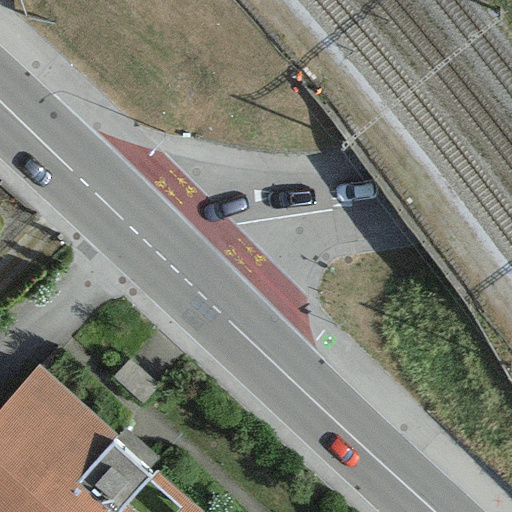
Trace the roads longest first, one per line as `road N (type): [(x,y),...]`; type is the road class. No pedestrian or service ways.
road 1 (primary): [(164,263),(433,511)]
road 2 (residential): [(511,188),(242,222),(194,239),(164,263)]
road 3 (primary): [(0,106),(164,263)]
